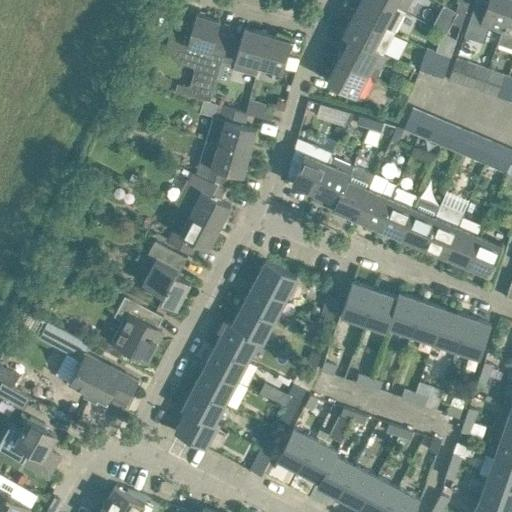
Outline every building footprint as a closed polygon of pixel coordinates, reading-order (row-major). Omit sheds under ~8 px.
[(394,31),(405,10),(386,0),(360,0),(355,11),(394,31)] [(410,0),(386,0),(405,10),(410,0)] [(465,13),(469,1),(467,0),(459,0),(457,10),(465,13)] [(501,30),(511,0),(487,0),(480,22),(501,30)] [(511,46),(511,0),(501,30),(497,42),(511,46)] [(461,25),(465,13),(457,10),(453,22),(461,25)] [(383,52),(394,31),(355,11),(343,33),(350,37),(350,35),(373,47),(373,46),(383,52)] [(222,60),(229,34),(217,30),(220,19),(196,12),(192,26),(176,21),(171,40),(171,48),(175,55),(182,59),(200,65),(194,84),(213,89),(222,60)] [(259,64),(268,33),(244,26),(241,37),(229,34),(222,60),(234,63),(233,66),(256,72),(259,64)] [(292,40),(268,33),(259,64),(283,71),(292,40)] [(388,54),(383,52),(373,46),(373,47),(350,35),(350,37),(339,56),(368,72),(369,71),(377,76),(388,54)] [(432,72),(439,51),(427,47),(420,68),(432,72)] [(443,76),(451,55),(439,51),(432,72),(443,76)] [(357,94),(368,72),(339,56),(328,79),(357,94)] [(461,82),(468,61),(457,57),(449,78),(461,82)] [(473,86),(480,65),(468,61),(461,82),(473,86)] [(484,90),(492,69),(480,65),(473,86),(484,90)] [(496,94),(503,73),(492,69),(484,90),(496,94)] [(508,98),(511,86),(511,75),(503,73),(496,94),(508,98)] [(409,93),(414,81),(406,78),(401,89),(409,93)] [(405,104),(409,93),(401,89),(397,101),(405,104)] [(249,98),(246,110),(248,111),(271,118),(275,105),(249,98)] [(245,123),(248,111),(246,110),(217,102),(207,138),(250,150),(257,127),(245,123)] [(339,121),(342,109),(321,102),(317,114),(339,121)] [(415,131),(425,111),(413,106),(404,127),(415,131)] [(427,137),(436,116),(425,111),(415,131),(427,137)] [(369,126),(372,117),(359,114),(357,122),(369,126)] [(438,141),(447,120),(436,116),(427,137),(438,141)] [(381,129),(384,121),(372,117),(369,126),(381,129)] [(450,146),(459,125),(447,120),(438,141),(450,146)] [(399,141),(404,127),(397,125),(391,138),(399,141)] [(461,151),(470,130),(459,125),(450,146),(461,151)] [(472,156),(482,135),(470,130),(461,151),(472,156)] [(315,191),(331,154),(332,150),(298,135),(288,171),(296,174),(292,181),(315,191)] [(484,161),(493,140),(482,135),(472,156),(484,161)] [(243,174),(250,150),(207,138),(197,173),(227,185),(227,184),(231,171),(243,174)] [(495,166),(504,145),(493,140),(484,161),(495,166)] [(507,171),(511,158),(511,148),(504,145),(495,166),(507,171)] [(347,177),(348,177),(354,163),(331,154),(315,191),(312,198),(333,207),(336,200),(337,201),(347,177)] [(511,158),(507,171),(508,171),(503,182),(511,185),(511,158)] [(356,217),(374,175),(363,170),(358,182),(348,177),(347,177),(337,201),(336,200),(333,207),(356,217)] [(220,198),(227,185),(197,173),(193,171),(176,202),(191,210),(220,225),(231,203),(220,198)] [(379,226),(391,196),(380,191),(385,180),(374,175),(356,217),(379,226)] [(396,185),(391,196),(379,226),(401,235),(414,205),(419,194),(396,185)] [(423,245),(436,215),(440,204),(419,194),(414,205),(401,235),(423,245)] [(445,254),(458,224),(463,211),(441,201),(440,204),(436,215),(423,245),(445,254)] [(208,247),(220,225),(191,210),(179,232),(174,229),(168,241),(191,253),(197,241),(208,247)] [(467,264),(480,233),(458,224),(445,254),(467,264)] [(503,243),(480,233),(467,264),(490,273),(503,243)] [(154,261),(143,281),(164,292),(161,299),(177,307),(191,281),(178,274),(188,256),(155,239),(145,257),(154,261)] [(267,259),(255,280),(286,296),(297,275),(267,259)] [(275,318),(286,296),(255,280),(244,301),(275,318)] [(364,320),(376,288),(352,280),(341,312),(364,320)] [(398,295),(397,295),(376,288),(364,320),(388,328),(390,324),(389,324),(398,295)] [(411,331),(423,299),(399,291),(397,295),(398,295),(389,324),(390,324),(411,331)] [(332,319),(340,296),(328,292),(321,315),(332,319)] [(125,294),(115,315),(127,321),(116,342),(98,333),(93,343),(118,356),(123,346),(148,359),(163,329),(158,326),(164,314),(125,294)] [(434,339),(445,307),(423,299),(411,331),(434,339)] [(263,340),(275,318),(244,301),(233,322),(233,323),(259,337),(259,338),(263,340)] [(457,347),(468,314),(445,307),(434,339),(457,347)] [(480,355),(491,322),(468,314),(457,347),(480,355)] [(329,328),(332,319),(321,315),(318,324),(329,328)] [(233,323),(233,322),(229,320),(217,342),(248,358),(259,338),(259,337),(233,323)] [(40,336),(68,351),(74,340),(46,325),(40,336)] [(237,379),(248,358),(217,342),(206,363),(237,379)] [(317,364),(321,353),(312,350),(308,361),(317,364)] [(85,351),(69,381),(87,390),(85,393),(97,400),(99,396),(107,401),(109,397),(125,405),(139,379),(85,351)] [(337,364),(325,360),(321,368),(334,373),(337,364)] [(493,363),(485,360),(481,372),(489,375),(493,363)] [(313,376),(317,364),(308,361),(304,373),(313,376)] [(225,401),(237,379),(206,363),(194,384),(225,401)] [(368,384),(371,375),(359,371),(356,380),(368,384)] [(485,387),(489,375),(481,372),(476,384),(485,387)] [(383,380),(371,375),(368,384),(380,388),(383,380)] [(0,393),(24,407),(30,396),(2,380),(0,384),(0,393)] [(225,401),(194,384),(183,407),(187,409),(187,408),(214,422),(214,421),(225,401)] [(413,400),(416,391),(404,387),(401,396),(413,400)] [(428,395),(416,391),(413,400),(425,404),(428,395)] [(312,408),(318,397),(311,393),(305,404),(312,408)] [(295,410),(301,399),(293,395),(287,405),(295,410)] [(459,415),(462,407),(450,403),(447,411),(459,415)] [(289,421),(295,410),(287,405),(281,417),(289,421)] [(352,418),(355,409),(344,405),(341,414),(352,418)] [(477,408),(469,405),(465,417),(473,420),(477,408)] [(217,423),(214,421),(214,422),(187,408),(187,409),(176,430),(205,445),(217,423)] [(364,422),(367,414),(355,409),(352,418),(364,422)] [(469,432),(473,420),(465,417),(461,429),(469,432)] [(12,422),(0,442),(0,447),(22,460),(49,475),(60,454),(49,448),(57,434),(29,418),(23,428),(12,422)] [(398,433),(401,425),(389,421),(386,429),(398,433)] [(410,437),(413,429),(401,425),(398,433),(410,437)] [(299,468),(315,437),(293,426),(277,456),(299,468)] [(511,458),(511,433),(504,431),(496,453),(511,458)] [(441,439),(433,436),(429,448),(437,451),(441,439)] [(334,452),(335,452),(337,449),(315,437),(299,468),(319,478),(320,479),(334,452)] [(273,452),(277,444),(266,439),(262,446),(273,452)] [(262,473),(273,452),(262,446),(251,468),(262,473)] [(462,454),(453,451),(449,463),(458,466),(462,454)] [(356,463),(335,452),(334,452),(320,479),(319,478),(317,482),(340,494),(356,463)] [(511,484),(511,458),(496,453),(488,476),(511,484)] [(361,505),(377,474),(356,463),(340,494),(361,505)] [(453,478),(458,466),(449,463),(445,475),(453,478)] [(0,511),(27,511),(32,504),(38,493),(27,486),(1,472),(0,471),(0,511)] [(16,471),(13,477),(21,482),(25,476),(16,471)] [(374,511),(384,511),(398,485),(377,474),(361,505),(374,511)] [(511,511),(511,484),(488,476),(480,498),(480,499),(509,511),(511,511)] [(115,484),(104,503),(119,511),(148,511),(153,506),(145,501),(144,501),(148,494),(128,487),(126,490),(115,484)] [(412,511),(420,497),(398,485),(384,511),(412,511)] [(449,495),(441,492),(435,503),(443,507),(449,495)] [(509,511),(480,499),(472,511),(509,511)] [(98,511),(119,511),(104,503),(98,511)] [(440,511),(443,507),(435,503),(430,511),(440,511)]
